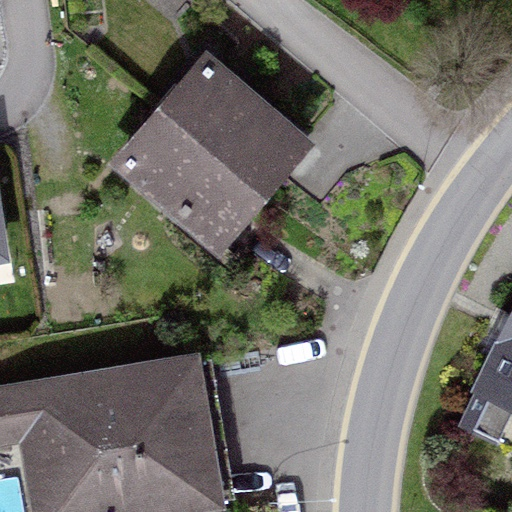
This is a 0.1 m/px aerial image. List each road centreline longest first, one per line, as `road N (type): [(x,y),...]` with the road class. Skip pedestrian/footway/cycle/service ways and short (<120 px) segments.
road 1 (tertiary): [(363,511),(389,366),(413,301),(484,181)]
road 2 (residential): [(484,181),(264,0)]
